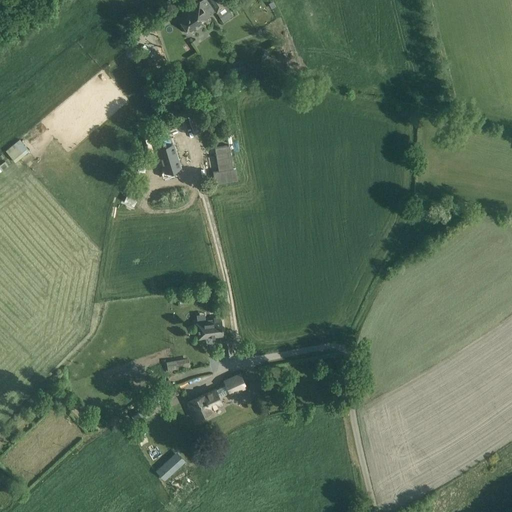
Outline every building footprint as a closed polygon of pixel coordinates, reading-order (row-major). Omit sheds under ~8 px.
[(201,0),(177,17),(187,32),(188,31),(190,34),(202,26),(200,23),(210,16),(209,14),(215,10),(217,13),(220,17),(230,10),(227,6),(228,5),(224,0),(201,0)] [(203,132),(195,109),(185,113),(193,136),(203,132)] [(25,155),(15,142),(6,150),(15,162),(25,155)] [(229,145),(215,148),(218,171),(213,172),(215,184),(238,180),(236,168),(233,168),(229,145)] [(174,147),(158,152),(165,175),(180,170),(174,147)] [(220,320),(220,317),(213,318),(214,321),(196,323),(198,339),(223,335),(221,320),(220,320)] [(233,354),(231,340),(223,341),(225,355),(233,354)] [(190,346),(192,359),(210,357),(209,344),(190,346)] [(187,367),(186,358),(166,362),(168,370),(187,367)] [(216,389),(188,402),(195,418),(211,411),(210,409),(222,404),(219,398),(230,393),(245,386),(240,374),(224,381),(226,384),(216,389)] [(143,407),(131,416),(136,423),(148,414),(143,407)] [(177,451),(156,470),(165,480),(186,461),(177,451)]
